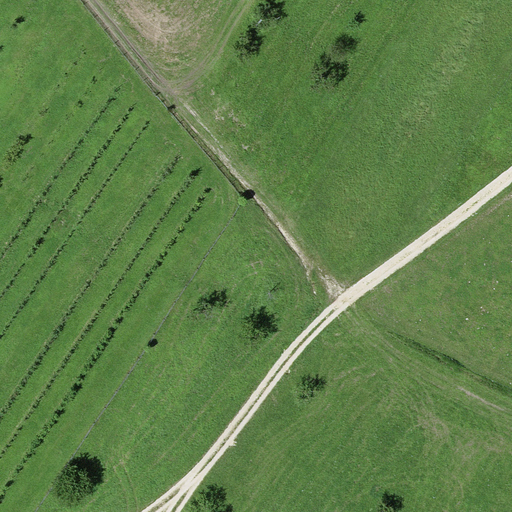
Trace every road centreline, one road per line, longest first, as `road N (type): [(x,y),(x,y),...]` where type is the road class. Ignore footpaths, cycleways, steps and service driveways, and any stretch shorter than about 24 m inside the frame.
road 1 (track): [(511,175),(298,345),(168,511)]
road 2 (track): [(511,380),(345,302)]
